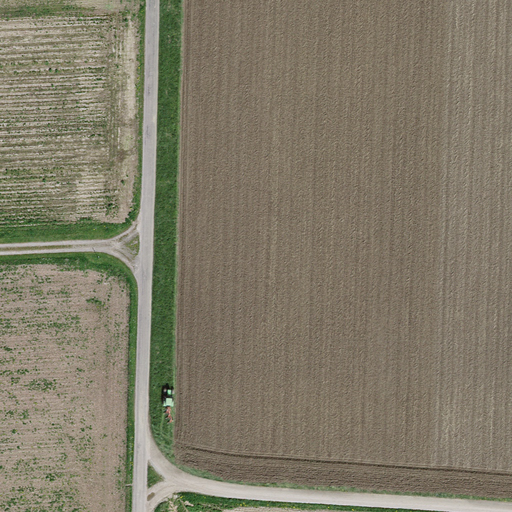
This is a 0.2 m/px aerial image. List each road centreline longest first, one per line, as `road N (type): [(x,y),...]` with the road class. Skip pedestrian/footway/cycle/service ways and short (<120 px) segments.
road 1 (unclassified): [(151,0),(138,511)]
road 2 (track): [(138,509),(179,481),(511,509)]
road 3 (track): [(147,217),(99,245),(0,249)]
